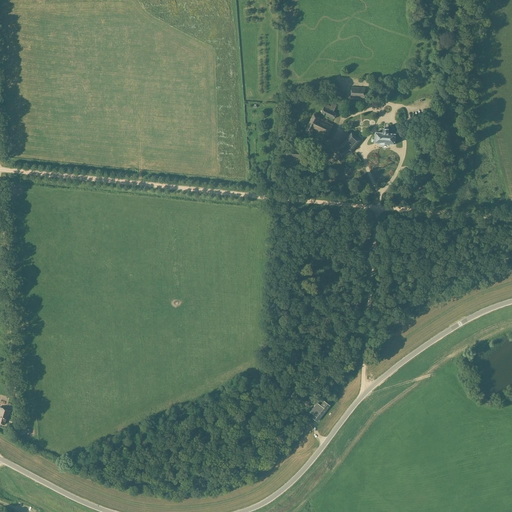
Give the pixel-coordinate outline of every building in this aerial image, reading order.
[(365,98),(366,87),(351,87),(350,98),(365,98)] [(337,113),(334,112),(335,108),(326,103),(324,107),(321,113),(334,119),(337,113)] [(311,134),(313,131),(327,138),(333,125),(319,118),(320,117),(314,114),(305,130),(311,134)] [(384,133),(376,133),(375,137),(373,137),(371,138),(371,141),(372,142),(375,143),(380,143),(380,144),(390,145),(390,144),(395,145),(396,134),(388,134),(388,129),(384,129),(384,133)] [(354,155),(352,152),(352,151),(360,141),(351,132),(343,142),(339,145),(337,143),(333,146),(337,153),(342,157),(343,157),(345,160),(354,155)] [(304,154),(286,153),(285,161),(303,163),(304,154)] [(321,406),(317,402),(310,412),(315,415),(313,417),(318,421),(330,406),(324,401),(321,406)] [(0,423),(4,425),(6,419),(7,420),(10,411),(0,407),(0,423)]
